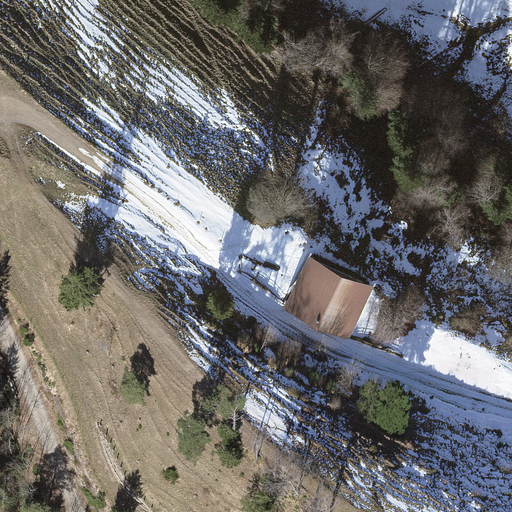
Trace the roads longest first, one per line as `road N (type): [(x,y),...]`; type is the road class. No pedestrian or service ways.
road 1 (track): [(0,109),(279,329),(352,361),(511,409)]
road 2 (track): [(318,511),(230,444),(0,185)]
road 3 (track): [(59,511),(0,373)]
